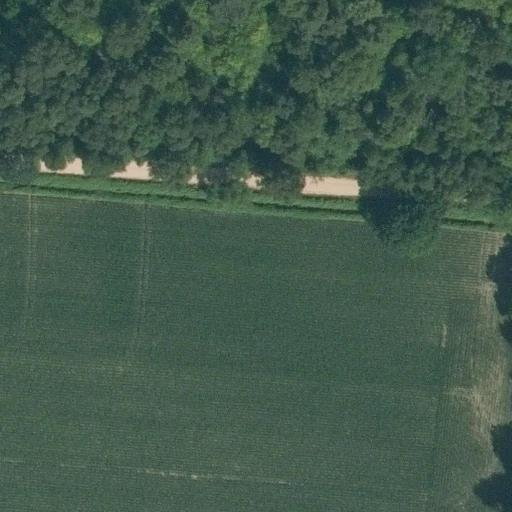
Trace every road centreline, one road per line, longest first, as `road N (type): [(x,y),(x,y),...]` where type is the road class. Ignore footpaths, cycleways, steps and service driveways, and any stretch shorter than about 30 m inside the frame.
road 1 (track): [(386,187),(0,154)]
road 2 (residential): [(511,198),(386,187)]
